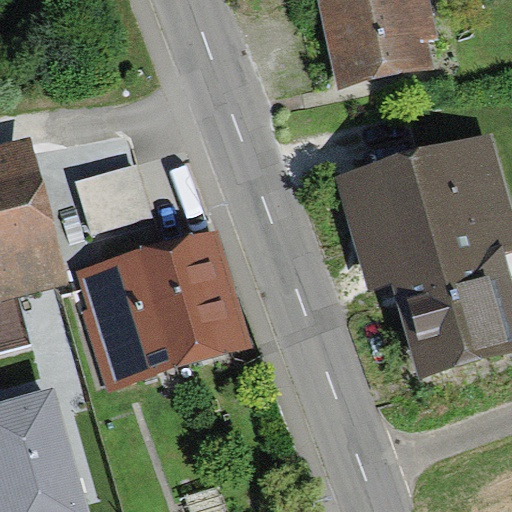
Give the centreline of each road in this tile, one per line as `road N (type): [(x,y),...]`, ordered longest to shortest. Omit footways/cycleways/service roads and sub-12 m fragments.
road 1 (tertiary): [(189,0),(371,511)]
road 2 (track): [(224,99),(0,136)]
